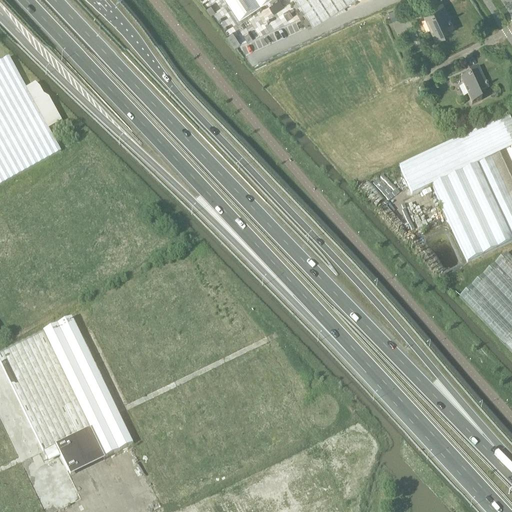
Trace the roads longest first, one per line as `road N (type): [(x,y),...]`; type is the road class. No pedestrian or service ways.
road 1 (trunk): [(491,453),(55,0)]
road 2 (trunk): [(491,453),(399,329),(96,0)]
road 3 (trunk): [(0,17),(335,329)]
road 4 (trunk): [(26,0),(335,329)]
road 5 (trunk): [(335,329),(506,511)]
road 6 (unclassified): [(382,0),(262,54)]
